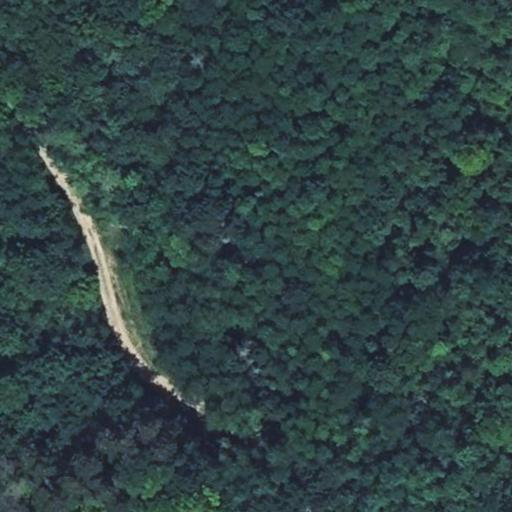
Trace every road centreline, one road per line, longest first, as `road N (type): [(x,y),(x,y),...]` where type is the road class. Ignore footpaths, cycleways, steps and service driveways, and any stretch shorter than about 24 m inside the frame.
road 1 (track): [(304,511),(279,469),(187,422),(153,385),(77,194),(0,82)]
road 2 (track): [(217,511),(216,439),(176,511)]
